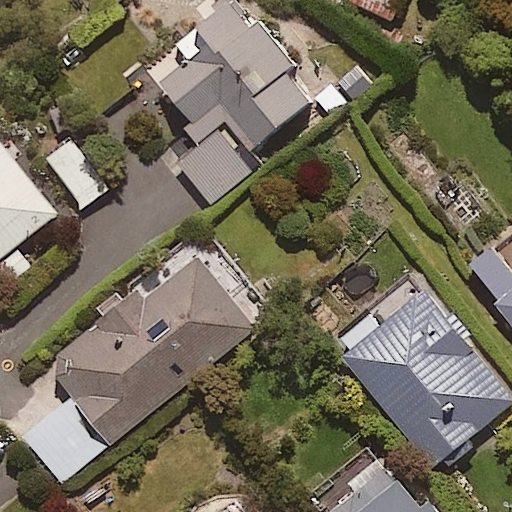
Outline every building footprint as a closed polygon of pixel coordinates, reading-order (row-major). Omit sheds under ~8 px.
[(0,0),(0,10),(13,0),(0,0)] [(402,0),(351,0),(392,21),(402,0)] [(253,155),(315,112),(293,80),(301,75),(271,32),(266,36),(244,5),(150,70),(200,141),(229,121),(253,155)] [(117,188),(83,139),(52,161),(86,210),(117,188)] [(0,266),(9,259),(22,275),(36,263),(21,246),(61,212),(0,141),(0,266)] [(511,319),(511,271),(499,253),(476,270),(511,319)] [(154,306),(144,293),(104,324),(108,328),(53,369),(112,446),(259,334),(207,266),(154,306)] [(375,318),(343,342),(354,357),(350,361),(437,474),(511,415),(511,400),(437,304),(391,339),(375,318)] [(419,511),(418,511),(403,493),(379,511),(434,511),(429,505),(419,511)]
